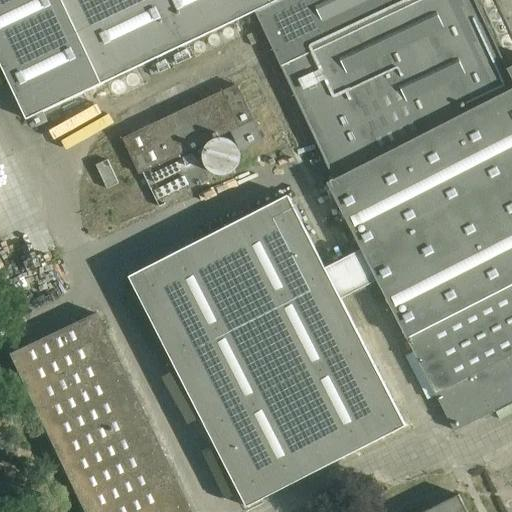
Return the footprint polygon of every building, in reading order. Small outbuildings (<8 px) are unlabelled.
[(0,0),(0,60),(27,119),(256,12),(281,65),(325,160),(335,180),(328,184),(363,250),(378,280),(408,339),(409,339),(455,431),(473,422),(511,401),(511,69),(511,70),(476,0),(0,0)] [(256,31),(247,35),(252,45),(260,42),(256,31)] [(263,140),(252,115),(238,86),(124,139),(141,174),(232,130),(242,150),(263,140)] [(43,112),(32,117),(36,126),(48,121),(43,112)] [(256,161),(250,150),(243,154),(248,165),(256,161)] [(93,164),(105,189),(118,183),(106,158),(93,164)] [(378,280),(363,250),(326,269),(289,196),(130,277),(248,507),(407,426),(341,298),(378,280)] [(189,511),(95,313),(8,355),(82,511),(189,511)] [(406,354),(419,381),(427,377),(414,350),(406,354)] [(468,511),(459,493),(420,511),(468,511)]
